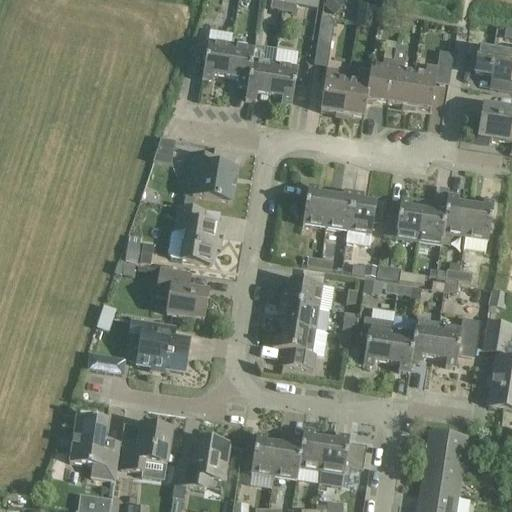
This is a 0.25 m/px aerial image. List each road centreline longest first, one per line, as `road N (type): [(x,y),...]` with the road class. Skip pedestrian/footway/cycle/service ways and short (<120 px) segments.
road 1 (residential): [(380,511),(390,422),(257,398),(237,380)]
road 2 (residential): [(237,380),(233,351),(262,162),(272,145)]
road 3 (residential): [(272,145),(295,139),(503,161)]
road 4 (residential): [(110,393),(197,406),(237,380)]
